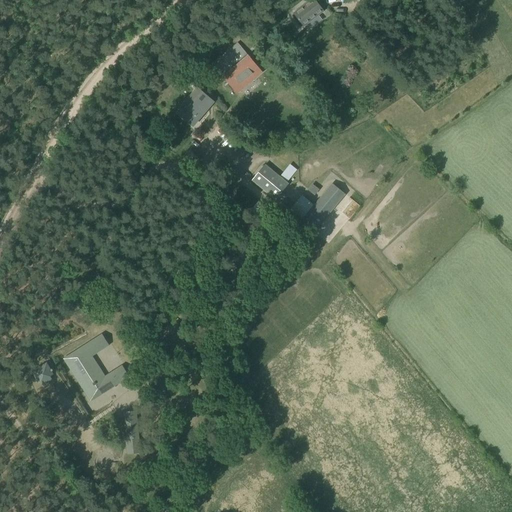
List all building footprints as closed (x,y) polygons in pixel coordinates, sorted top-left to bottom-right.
[(311,0),(294,14),(291,16),(300,28),(303,26),(323,11),(315,0),(311,0)] [(210,66),(217,74),(220,72),(234,89),(259,69),(238,43),(210,66)] [(197,120),(212,102),(197,89),(185,102),(191,108),(187,112),(197,120)] [(272,196),(297,169),(290,163),(279,175),(266,163),(252,178),(272,196)] [(301,220),(315,232),(346,195),(332,183),(301,220)] [(307,190),(314,195),(319,190),(312,184),(307,190)] [(353,198),(343,214),(352,220),(363,205),(353,198)] [(258,201),(251,210),(261,219),(269,210),(258,201)] [(92,356),(109,345),(102,334),(64,359),(90,402),(129,377),(122,366),(105,377),(92,356)] [(51,371),(53,371),(52,369),(50,369),(47,363),(32,371),(38,383),(42,381),(44,384),(52,380),(50,376),(53,374),(51,371)] [(123,412),(127,453),(140,452),(136,411),(123,412)]
